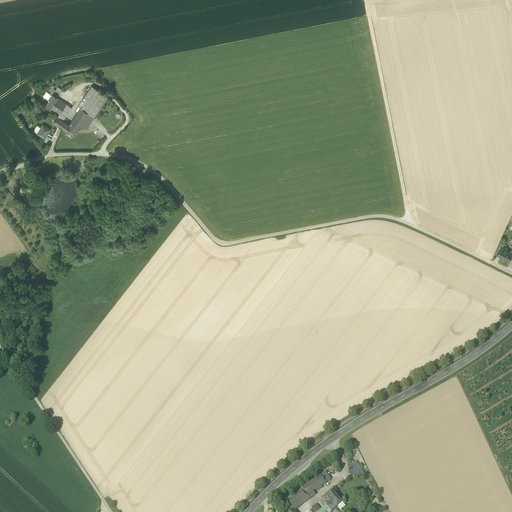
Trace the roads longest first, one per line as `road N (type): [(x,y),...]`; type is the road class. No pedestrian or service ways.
road 1 (unclassified): [(511,273),(378,216),(220,243),(155,173),(117,155),(45,155),(0,174)]
road 2 (secondary): [(248,511),(330,440),(511,326)]
road 3 (track): [(366,0),(410,225)]
road 4 (unclassified): [(0,346),(110,511)]
